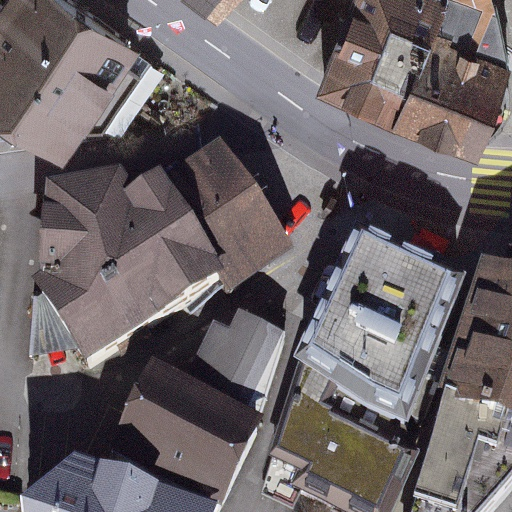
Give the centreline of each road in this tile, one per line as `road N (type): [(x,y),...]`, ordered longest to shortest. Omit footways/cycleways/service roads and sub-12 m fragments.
road 1 (unclassified): [(408,168),(306,376),(252,511)]
road 2 (residential): [(280,97),(0,155)]
road 3 (secondary): [(147,0),(280,97)]
road 4 (secondary): [(280,97),(408,168)]
